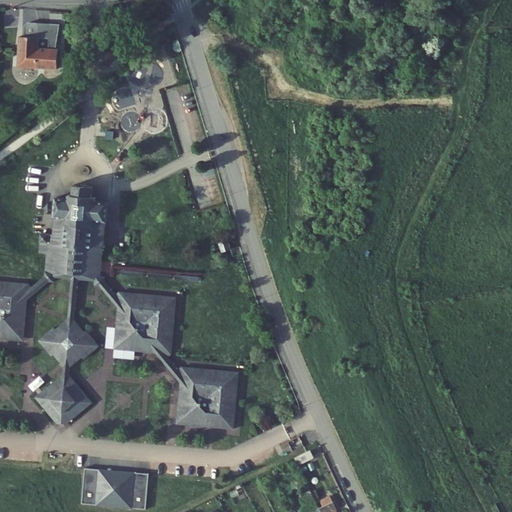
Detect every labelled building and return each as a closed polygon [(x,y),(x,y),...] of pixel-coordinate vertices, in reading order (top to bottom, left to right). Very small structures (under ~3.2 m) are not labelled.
[(58,51),(55,51),(59,26),(28,24),(27,24),(26,25),(25,26),(24,27),(24,38),(22,38),(28,69),(57,71),(58,51)] [(23,69),(28,69),(22,38),(18,38),(18,47),(20,50),(19,54),(17,54),(17,65),(24,65),(23,69)] [(86,194),(86,184),(67,182),(66,193),(86,194)] [(66,193),(62,192),(62,196),(49,195),(47,215),(48,215),(47,232),(35,231),(33,251),(46,252),(45,270),(40,270),(40,274),(26,286),(23,282),(0,280),(0,337),(7,338),(20,327),(22,298),(43,279),(48,279),(49,275),(66,276),(64,311),(52,322),(50,320),(39,329),(39,337),(48,348),(50,347),(60,358),(60,367),(33,390),(54,415),(66,415),(90,394),(67,367),(68,359),(79,349),(81,351),(92,341),(92,333),(83,322),(81,324),(71,312),(73,276),(91,278),(91,282),(96,282),(114,304),(112,333),(123,346),(152,348),(178,378),(183,383),(180,414),(210,416),(209,421),(232,423),(236,373),(233,372),(229,369),(230,366),(179,362),(175,365),(165,353),(168,350),(172,299),(169,299),(166,295),(166,292),(115,288),(111,292),(100,279),(100,274),(96,274),(100,219),(101,219),(102,199),(89,198),(89,194),(86,194),(66,193)] [(243,254),(240,246),(231,248),(234,257),(243,254)] [(183,383),(178,378),(175,419),(209,421),(210,416),(180,414),(183,383)] [(300,465),(314,458),(310,450),(296,458),(300,465)] [(133,486),(134,469),(99,466),(97,484),(133,486)] [(133,486),(97,484),(96,502),(131,504),(133,486)] [(322,491),(326,499),(334,495),(330,488),(322,491)] [(328,511),(342,511),(334,495),(326,499),(323,501),(327,510),(328,511)] [(323,501),(319,503),(324,511),(327,510),(323,501)]
